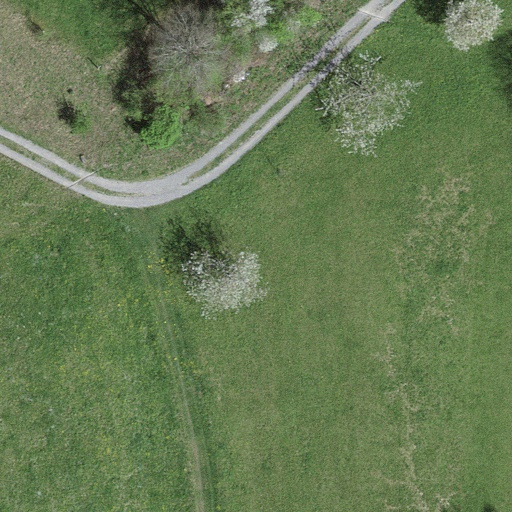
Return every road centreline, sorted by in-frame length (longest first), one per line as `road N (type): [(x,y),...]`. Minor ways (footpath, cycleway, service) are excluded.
road 1 (track): [(412,0),(209,165),(151,200),(126,197)]
road 2 (track): [(126,197),(101,195),(0,144)]
